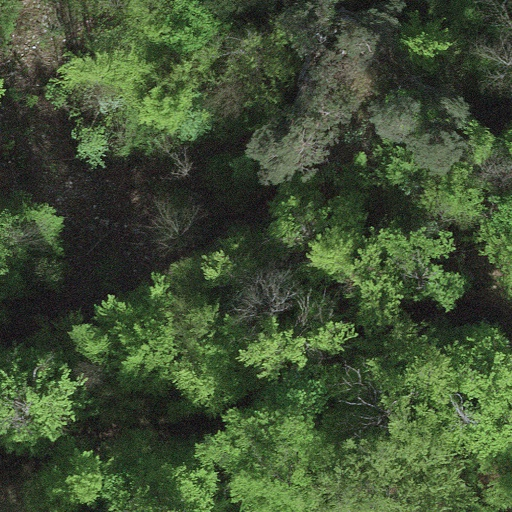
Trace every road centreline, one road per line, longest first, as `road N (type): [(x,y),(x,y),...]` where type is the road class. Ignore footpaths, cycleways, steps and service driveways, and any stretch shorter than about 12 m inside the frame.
road 1 (track): [(511,119),(355,165),(268,213),(142,302),(67,339),(0,345)]
road 2 (track): [(0,471),(243,415),(380,334),(436,314),(481,315),(511,327)]
